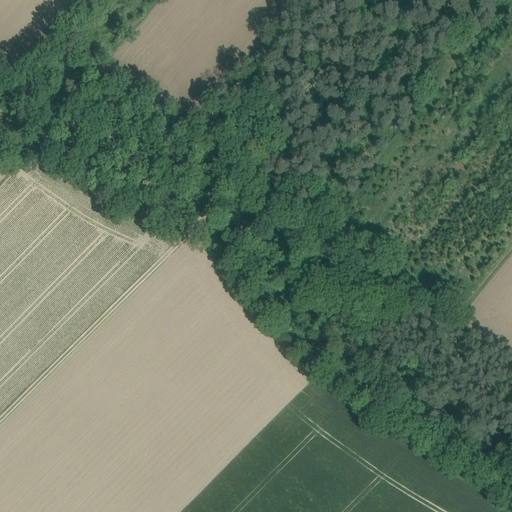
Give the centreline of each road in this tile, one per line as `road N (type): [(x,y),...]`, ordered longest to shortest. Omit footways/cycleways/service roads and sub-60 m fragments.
road 1 (track): [(214,209),(0,419)]
road 2 (track): [(511,242),(439,324),(300,291)]
road 3 (track): [(214,209),(91,165),(0,112)]
